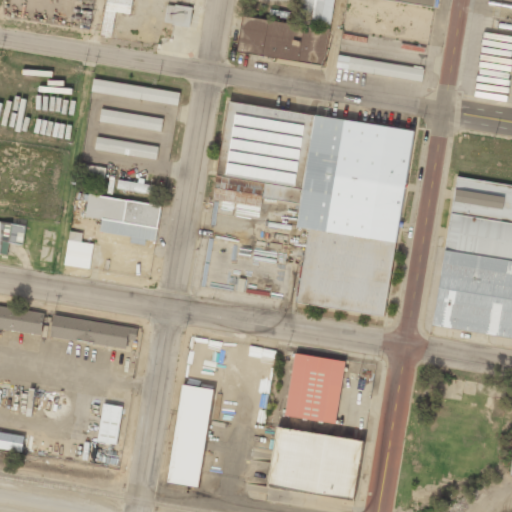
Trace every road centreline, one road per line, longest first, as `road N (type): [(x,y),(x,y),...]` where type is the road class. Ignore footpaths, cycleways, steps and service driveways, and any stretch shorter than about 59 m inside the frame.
road 1 (residential): [(137,511),(221,0)]
road 2 (residential): [(377,511),(460,0)]
road 3 (residential): [(444,113),(0,38)]
road 4 (residential): [(404,350),(0,280)]
